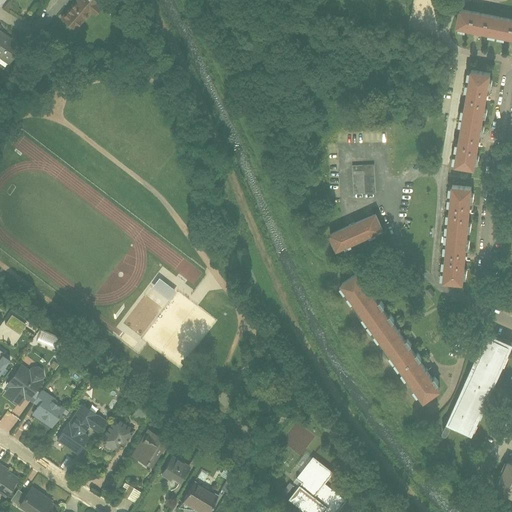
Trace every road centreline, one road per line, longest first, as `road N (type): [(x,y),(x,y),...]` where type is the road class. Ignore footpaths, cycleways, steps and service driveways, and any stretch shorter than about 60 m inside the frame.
road 1 (residential): [(480,306),(487,173),(501,83),(511,66)]
road 2 (residential): [(440,164),(411,172),(392,200),(395,231),(430,277)]
road 3 (residential): [(0,435),(116,511)]
road 4 (residential): [(457,45),(440,164)]
